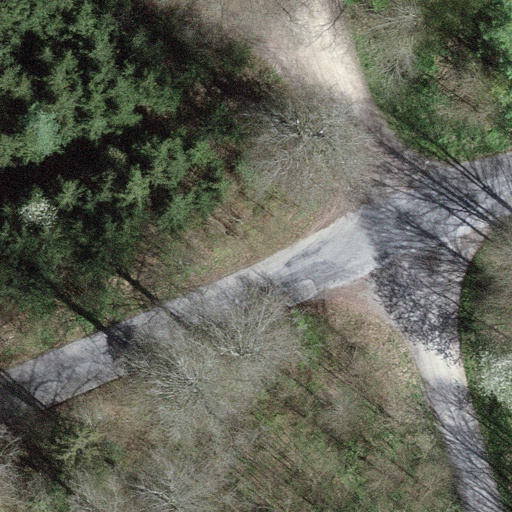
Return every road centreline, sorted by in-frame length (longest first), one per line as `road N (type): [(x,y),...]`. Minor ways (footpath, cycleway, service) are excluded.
road 1 (tertiary): [(511,178),(0,388)]
road 2 (track): [(390,223),(481,511)]
road 3 (track): [(390,223),(296,0)]
